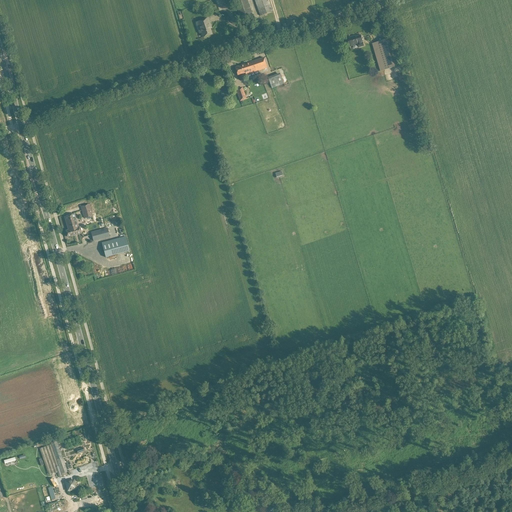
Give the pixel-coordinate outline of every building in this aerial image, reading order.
[(247,0),(233,0),(240,17),(241,22),(255,18),(253,14),(252,15),(247,0)] [(273,12),(271,7),(268,0),(254,0),(258,10),(259,11),(260,16),(273,12)] [(211,26),(209,21),(208,19),(198,22),(202,32),(203,37),(212,34),(209,26),(211,26)] [(349,39),(348,39),(349,44),(349,45),(351,45),(351,46),(358,44),(359,48),(364,46),(363,41),(363,40),(364,40),(363,36),(362,37),(362,36),(361,35),(356,37),(356,36),(349,38),(349,39)] [(372,44),(374,49),(380,71),(396,67),(388,39),(372,44)] [(235,68),(236,72),(238,75),(245,73),(246,75),(267,68),(264,58),(235,68)] [(241,101),(246,99),(242,88),(237,90),(241,101)] [(93,216),(90,204),(81,207),(85,219),(93,216)] [(67,237),(72,236),(81,233),(79,226),(78,227),(74,214),(65,217),(69,230),(66,231),(67,237)] [(103,239),(110,237),(107,228),(104,229),(104,231),(101,231),(101,230),(91,232),(94,241),(103,239)] [(129,251),(125,236),(102,243),(106,257),(129,251)] [(67,472),(68,472),(57,441),(51,443),(51,445),(39,449),(49,475),(57,472),(59,477),(62,476),(62,474),(67,472)] [(70,490),(71,490),(74,489),(76,488),(74,480),(66,482),(68,490),(70,490)]
